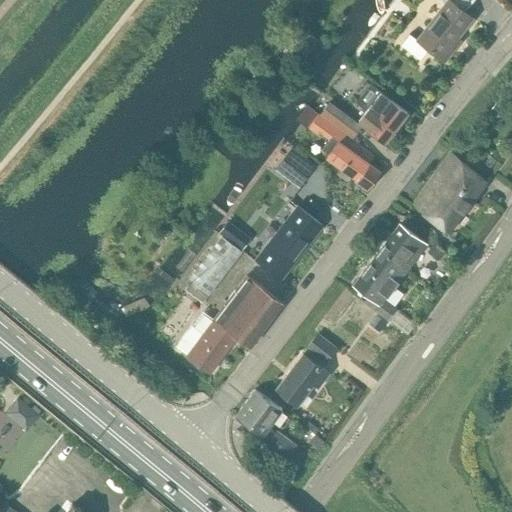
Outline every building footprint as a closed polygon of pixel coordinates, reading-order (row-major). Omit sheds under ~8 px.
[(452,44),(472,18),(465,12),(473,0),(439,0),(445,4),(417,39),(410,33),(401,44),(420,59),(429,48),(445,61),(456,47),(452,44)] [(304,29),(293,42),(307,53),(317,40),(304,29)] [(273,52),(263,62),(275,74),(285,63),(273,52)] [(384,142),(408,113),(381,91),(377,93),(369,103),(369,107),(359,119),(368,127),(367,128),(384,142)] [(499,97),(489,110),(503,120),(511,107),(499,97)] [(351,135),(359,125),(330,100),(322,111),(351,135)] [(244,110),(237,120),(246,126),(253,116),(244,110)] [(375,156),(319,113),(308,128),(318,135),(320,132),(329,139),(322,149),(328,154),(326,157),(367,188),(380,172),(369,164),(375,156)] [(298,188),(315,166),(291,147),(274,170),(298,188)] [(449,231),(486,180),(451,153),(414,203),(449,231)] [(282,279),(323,225),(297,206),(255,259),(282,279)] [(399,223),(378,251),(400,268),(404,271),(426,243),(399,223)] [(164,227),(159,233),(166,238),(170,232),(164,227)] [(221,235),(188,280),(190,282),(208,295),(209,296),(242,252),(242,251),(228,240),(221,235)] [(427,252),(438,260),(445,251),(434,243),(427,252)] [(378,251),(352,285),(368,297),(365,301),(385,317),(387,318),(388,317),(394,308),(395,307),(393,306),(384,298),(404,271),(400,268),(378,251)] [(251,346),(283,303),(245,275),(212,319),(202,332),(192,325),(176,346),(186,354),(186,355),(211,373),(237,336),(251,346)] [(121,305),(125,315),(147,307),(144,297),(121,305)] [(375,314),(368,323),(379,331),(386,322),(375,314)] [(324,363),(336,347),(317,333),(305,349),(324,363)] [(318,387),(328,372),(302,353),(275,388),(297,404),(313,383),(318,387)] [(276,432),(268,427),(282,409),(255,390),(236,416),(263,435),(261,438),(286,457),(295,444),(277,430),(276,432)] [(40,415),(17,396),(8,407),(4,412),(6,414),(27,430),(40,415)] [(307,421),(304,427),(315,434),(318,429),(307,421)]
